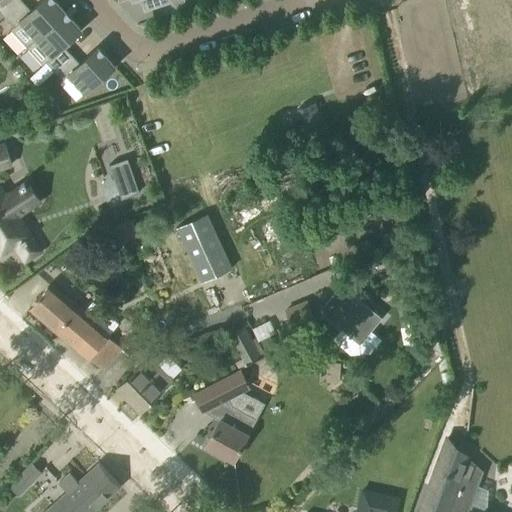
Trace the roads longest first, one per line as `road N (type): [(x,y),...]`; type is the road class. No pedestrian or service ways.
road 1 (unknown): [(386,0),(469,362),(461,421)]
road 2 (residential): [(317,0),(145,64),(96,0)]
road 3 (tertiary): [(181,511),(0,339)]
